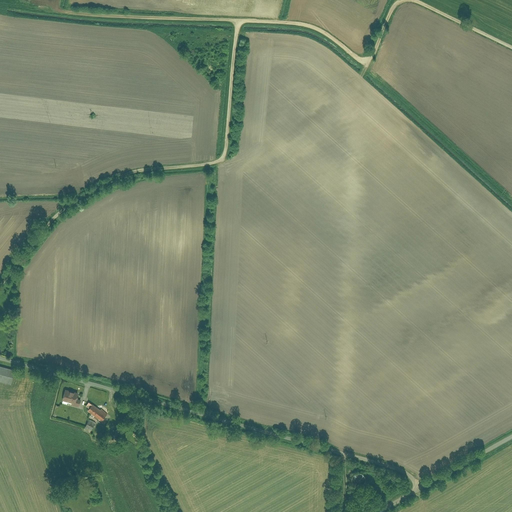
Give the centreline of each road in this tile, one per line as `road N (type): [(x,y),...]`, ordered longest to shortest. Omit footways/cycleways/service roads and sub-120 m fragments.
road 1 (unclassified): [(418,488),(406,473),(0,354)]
road 2 (track): [(349,96),(294,142),(141,167),(84,191),(34,233),(0,285)]
